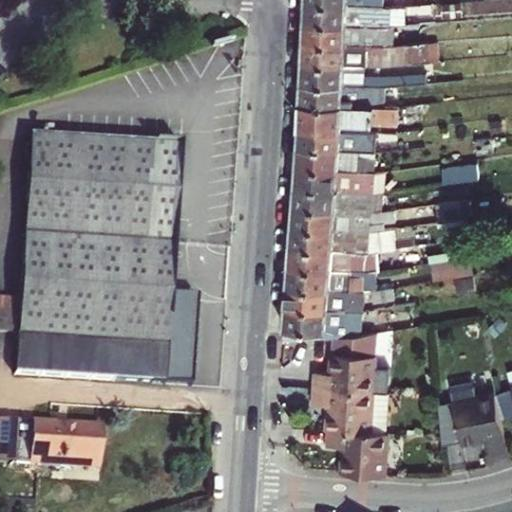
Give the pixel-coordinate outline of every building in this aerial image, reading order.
[(305,0),(305,21),(382,26),(382,4),(305,0)] [(382,26),(305,21),(304,41),(381,43),(400,42),(400,30),(384,29),(384,26),(382,26)] [(304,41),(302,61),(364,63),(367,63),(384,64),(431,60),(429,40),(400,42),(381,43),(304,41)] [(301,81),(378,85),(384,85),(428,81),(434,81),(431,65),(395,68),(395,72),(367,71),(367,63),(364,63),(302,61),(301,81)] [(377,105),(378,85),(301,81),(299,100),(377,105)] [(298,125),(342,129),(342,122),(397,125),(399,106),(384,105),(377,105),(299,100),(298,125)] [(298,125),(296,146),(340,149),(341,139),(361,140),(360,145),(375,146),(377,131),(342,129),(298,125)] [(178,146),(28,136),(13,375),(190,388),(193,337),(196,297),(168,295),(178,146)] [(295,166),(339,169),(340,149),(296,146),(295,166)] [(359,171),(360,155),(360,150),(340,149),(339,169),(359,171)] [(359,171),(374,172),(374,156),(360,155),(359,171)] [(476,164),(449,167),(450,181),(478,178),(476,164)] [(359,171),(339,169),(295,166),(293,185),(373,191),(374,172),(359,171)] [(374,172),(373,191),(384,190),(385,170),(374,172)] [(292,206),(371,211),(373,191),(293,185),(292,206)] [(383,209),(384,190),(373,191),(371,211),(383,209)] [(437,202),(440,221),(463,218),(461,199),(437,202)] [(292,206),(291,225),(369,231),(370,221),(395,217),(394,208),(383,209),(371,211),(292,206)] [(289,246),(368,251),(378,250),(396,247),(394,228),(369,231),(291,225),(289,246)] [(289,246),(288,265),(352,270),(352,265),(367,266),(367,262),(377,262),(378,250),(368,251),(289,246)] [(439,275),(477,272),(475,254),(437,257),(439,275)] [(352,270),(288,265),(286,285),(329,289),(350,290),(365,291),(366,271),(352,270)] [(365,291),(350,290),(329,289),(286,285),(285,305),(363,311),(365,291)] [(393,286),(373,290),(375,300),(395,297),(393,286)] [(285,305),(283,341),(301,339),(309,338),(309,331),(315,331),(362,334),(363,311),(285,305)] [(419,324),(427,323),(426,309),(418,311),(419,324)] [(313,371),(312,385),(372,389),(375,332),(370,333),(362,334),(333,336),(330,372),(313,371)] [(493,393),(489,375),(447,383),(458,440),(483,436),(486,452),(504,449),(498,417),(493,393)] [(369,431),(372,389),(312,385),(311,402),(328,403),(326,428),(369,431)] [(511,394),(510,388),(493,393),(498,417),(511,412),(511,394)] [(381,432),(384,390),(372,389),(369,431),(381,432)] [(91,466),(93,432),(47,429),(48,424),(0,420),(0,462),(59,467),(59,464),(91,466)] [(342,446),(340,471),(384,474),(386,432),(381,432),(369,431),(326,428),(325,445),(342,446)]
